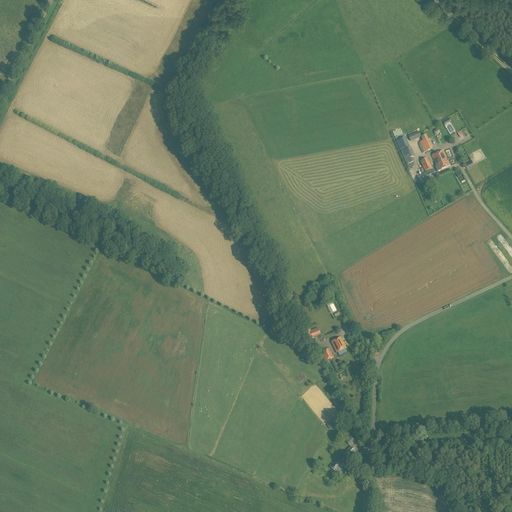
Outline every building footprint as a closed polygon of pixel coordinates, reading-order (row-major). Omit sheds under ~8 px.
[(456,119),(458,128),(464,126),(461,117),(456,119)] [(408,136),(408,137),(410,142),(421,137),(418,132),(408,136)] [(422,154),(433,149),(427,135),(422,137),(424,141),(418,143),(422,154)] [(396,142),(406,166),(407,165),(408,169),(414,167),(414,162),(413,158),(415,157),(411,147),(410,148),(405,138),(396,142)] [(443,151),(432,156),(436,167),(435,167),(437,172),(439,171),(450,166),(443,151)] [(425,172),(432,169),(427,158),(420,161),(425,172)] [(421,185),(437,178),(433,170),(417,177),(421,185)] [(290,290),(286,294),(291,299),(295,295),(290,290)] [(302,329),(303,331),(304,333),(307,341),(313,339),(312,336),(320,333),(318,329),(311,333),(310,331),(308,326),(302,329)] [(337,353),(346,348),(341,338),(331,343),(337,353)] [(329,348),(328,349),(320,352),(325,362),(334,357),(329,348)] [(328,427),(330,430),(337,424),(335,421),(328,427)] [(354,440),(350,436),(345,441),(349,445),(354,440)] [(348,453),(345,456),(348,460),(356,452),(351,447),(346,452),(348,453)] [(337,474),(342,468),(341,467),(343,465),(338,459),(330,466),(337,474)]
